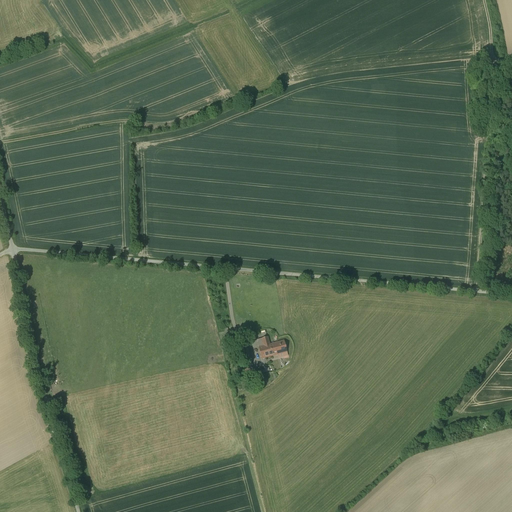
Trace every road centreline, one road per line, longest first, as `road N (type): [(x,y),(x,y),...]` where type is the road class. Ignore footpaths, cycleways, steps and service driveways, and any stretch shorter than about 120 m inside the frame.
road 1 (unclassified): [(11,249),(511,294)]
road 2 (unclassified): [(79,511),(11,249)]
road 3 (track): [(0,143),(127,121),(159,126),(243,98)]
road 4 (track): [(477,292),(494,62)]
road 5 (track): [(262,511),(233,387)]
